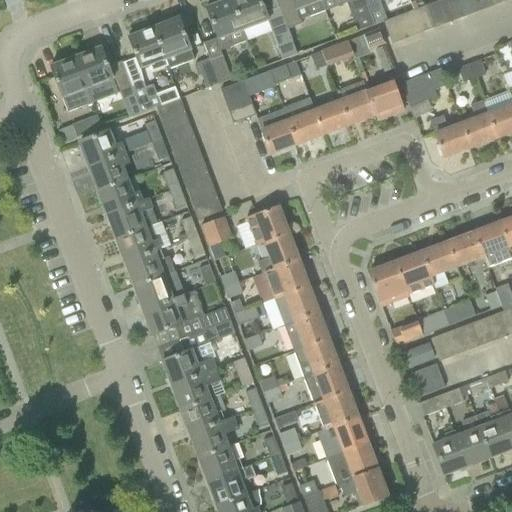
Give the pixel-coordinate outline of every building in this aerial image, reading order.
[(246,42),(242,30),(230,0),(228,0),(205,9),(216,39),(203,45),(209,60),(208,60),(217,85),(229,80),(219,52),(246,42)] [(230,0),(242,30),(267,20),(259,0),(230,0)] [(275,0),(279,9),(287,30),(301,25),(300,22),(310,19),(306,8),(320,2),(319,0),(275,0)] [(319,0),(320,2),(325,0),(335,0),(337,7),(345,4),(356,33),(373,26),(364,2),(365,2),(364,0),(319,0)] [(386,21),(384,17),(378,0),(370,0),(365,2),(364,2),(373,26),(383,23),(386,21)] [(448,24),(463,18),(456,0),(442,0),(439,1),(440,2),(448,24)] [(456,0),(463,18),(477,13),(472,0),(456,0)] [(472,0),(477,13),(492,7),(489,0),(472,0)] [(435,29),(448,24),(440,2),(426,7),(435,29)] [(421,34),(435,29),(426,7),(413,13),(421,34)] [(279,9),(265,14),(267,20),(272,33),(282,61),(283,60),(296,56),(287,31),(287,30),(279,9)] [(413,13),(412,13),(412,11),(397,17),(405,40),(421,34),(413,13)] [(391,45),(405,40),(397,17),(386,21),(383,23),(391,45)] [(193,61),(189,50),(177,19),(152,29),(166,68),(167,68),(168,71),(193,61)] [(137,34),(127,38),(140,72),(148,68),(150,74),(166,68),(152,29),(150,23),(135,29),(137,34)] [(296,56),(308,51),(299,26),(287,31),(296,56)] [(369,51),(384,45),(379,31),(348,43),(355,62),(371,55),(369,51)] [(354,62),(355,62),(348,43),(322,53),(328,68),(353,58),(354,62)] [(100,48),(74,58),(91,104),(118,95),(130,90),(131,89),(121,64),(120,62),(107,67),(100,48)] [(383,75),(393,71),(385,48),(374,52),(383,75)] [(316,73),(328,68),(322,53),(310,58),(316,73)] [(67,114),(91,104),(74,58),(49,67),(67,114)] [(205,89),(217,85),(208,60),(196,65),(205,89)] [(484,76),(479,63),(479,62),(469,66),(474,80),(484,76)] [(280,84),(290,80),(284,66),(269,72),(274,86),(279,98),(285,96),(280,84)] [(462,84),(474,80),(469,66),(456,70),(462,84)] [(446,86),(442,76),(440,70),(400,86),(409,108),(435,98),(433,92),(446,86)] [(511,71),(503,73),(505,83),(511,81),(511,71)] [(269,72),(257,77),(260,85),(263,91),(274,86),(269,72)] [(247,93),(246,91),(243,82),(220,91),(224,102),(247,93)] [(401,106),(394,87),(392,82),(366,92),(376,121),(391,115),(389,110),(401,106)] [(366,92),(365,93),(361,84),(337,93),(349,126),(374,116),(376,121),(366,92)] [(152,86),(145,89),(143,85),(131,89),(130,90),(139,115),(160,106),(152,86)] [(128,119),(139,115),(130,90),(118,95),(128,119)] [(496,139),(511,132),(511,103),(507,91),(506,91),(507,93),(482,102),(496,139)] [(228,113),(251,104),(247,93),(224,102),(228,113)] [(323,135),(349,126),(337,93),(335,94),(339,102),(314,112),(323,135)] [(179,100),(156,109),(160,121),(184,113),(179,100)] [(314,112),(308,100),(283,110),(296,145),(323,135),(314,112)] [(469,149),(496,139),(482,102),(470,107),(475,120),(461,126),(469,149)] [(232,125),(255,116),(251,104),(228,113),(232,125)] [(269,155),(296,145),(283,110),(257,120),(263,134),(261,134),(269,155)] [(184,113),(160,121),(165,134),(189,125),(184,113)] [(461,126),(447,131),(442,117),(429,122),(443,159),(469,149),(461,126)] [(75,139),(101,129),(97,118),(71,127),(75,139)] [(154,143),(161,140),(152,118),(141,122),(149,143),(153,141),(154,143)] [(189,125),(165,134),(170,146),(193,138),(189,125)] [(120,144),(113,147),(108,133),(78,144),(87,167),(124,153),(120,144)] [(193,138),(170,146),(174,159),(198,150),(193,138)] [(157,163),(168,159),(161,140),(154,143),(153,141),(149,143),(157,163)] [(198,150),(174,159),(179,171),(203,163),(198,150)] [(122,168),(128,166),(124,153),(87,167),(96,191),(126,180),(122,168)] [(203,163),(179,171),(184,184),(207,175),(203,163)] [(172,191),(179,189),(172,171),(161,175),(167,191),(171,189),(172,191)] [(207,175),(184,184),(188,196),(212,188),(207,175)] [(136,193),(132,195),(126,180),(96,191),(105,215),(139,203),(136,193)] [(212,188),(188,196),(193,209),(217,200),(212,188)] [(175,211),(186,207),(179,189),(172,191),(171,189),(167,191),(175,211)] [(139,203),(105,215),(114,240),(156,224),(151,209),(152,209),(148,199),(139,203)] [(217,200),(193,209),(198,221),(221,213),(217,200)] [(245,225),(235,229),(244,252),(262,245),(287,235),(277,209),(244,221),(245,225)] [(222,218),(200,227),(207,246),(208,249),(220,244),(231,240),(222,218)] [(191,238),(197,236),(190,219),(179,223),(186,239),(190,237),(191,238)] [(511,219),(499,225),(511,259),(511,219)] [(150,226),(156,224),(114,240),(123,264),(159,250),(150,226)] [(488,270),(511,260),(511,259),(499,225),(473,234),(482,259),(483,259),(488,270)] [(456,270),(482,259),(473,234),(447,244),(456,268),(456,270)] [(264,274),(297,261),(287,235),(262,245),(268,259),(256,263),(261,275),(264,274)] [(194,259),(204,255),(197,236),(191,238),(190,237),(186,239),(194,259)] [(447,244),(421,254),(433,288),(434,290),(445,286),(447,285),(443,276),(442,273),(456,268),(447,244)] [(167,258),(163,260),(159,250),(123,264),(132,288),(172,272),(167,258)] [(408,298),(433,288),(421,254),(395,264),(408,298)] [(274,300),(307,287),(297,261),(264,274),(274,300)] [(400,301),(408,298),(395,264),(368,274),(381,308),(400,301)] [(205,288),(215,284),(208,266),(198,270),(205,288)] [(173,291),(181,287),(176,272),(173,273),(172,272),(132,288),(141,312),(176,299),(173,291)] [(245,274),(237,278),(235,273),(218,280),(223,290),(247,280),(245,274)] [(241,284),(248,281),(247,280),(223,290),(227,300),(241,295),(239,290),(243,288),(241,284)] [(511,309),(511,303),(510,302),(504,286),(494,290),(503,313),(508,311),(511,309)] [(284,326),(317,313),(307,287),(274,300),(284,326)] [(502,313),(503,313),(494,290),(493,290),(494,294),(484,298),(490,313),(500,309),(502,313)] [(176,299),(141,312),(151,337),(152,336),(153,336),(176,327),(180,340),(229,321),(225,309),(203,317),(182,325),(176,310),(180,309),(186,307),(182,296),(176,299)] [(448,327),(474,318),(469,303),(443,313),(448,327)] [(233,315),(232,316),(237,327),(257,319),(253,308),(241,312),(233,315)] [(504,338),(511,334),(511,321),(508,311),(503,313),(502,313),(495,316),(504,338)] [(293,352),(326,339),(317,313),(284,326),(293,352)] [(422,337),(448,327),(443,313),(417,323),(422,337)] [(491,343),(504,338),(495,316),(483,320),(491,343)] [(478,348),(491,343),(483,320),(469,325),(478,348)] [(198,348),(234,334),(229,321),(180,340),(186,354),(161,363),(169,386),(214,369),(211,360),(204,363),(198,348)] [(395,347),(422,337),(417,323),(390,333),(395,347)] [(464,353),(478,348),(469,325),(456,330),(464,353)] [(451,358),(464,353),(456,330),(443,335),(451,358)] [(259,342),(264,340),(262,335),(257,337),(256,337),(243,342),(247,353),(261,347),(259,342)] [(438,363),(451,358),(443,335),(430,340),(438,363)] [(303,378),(336,366),(326,339),(293,352),(303,378)] [(408,369),(433,360),(428,345),(403,354),(408,369)] [(240,387),(252,383),(244,360),(231,364),(240,387)] [(415,386),(440,377),(435,365),(410,375),(415,386)] [(313,404),(346,391),(336,366),(303,378),(313,404)] [(210,385),(219,382),(214,369),(169,386),(179,412),(214,398),(210,385)] [(507,383),(504,374),(503,372),(485,379),(489,390),(507,383)] [(444,388),(440,377),(415,386),(419,398),(444,388)] [(283,380),(274,384),(272,379),(259,384),(263,394),(285,385),(283,380)] [(471,397),(489,390),(485,379),(467,386),(471,397)] [(278,394),(287,391),(285,385),(263,394),(267,406),(281,401),(278,394)] [(256,410),(262,408),(255,390),(244,394),(250,410),(255,408),(256,410)] [(463,403),(458,391),(458,390),(439,396),(444,410),(463,403)] [(321,431),(356,418),(346,391),(313,404),(313,405),(312,406),(321,431)] [(422,418),(444,410),(439,396),(417,405),(422,418)] [(210,400),(215,398),(214,398),(179,412),(188,436),(223,422),(220,413),(216,415),(210,400)] [(258,430),(269,425),(262,408),(256,410),(255,408),(250,410),(258,430)] [(506,413),(499,416),(511,451),(511,450),(511,417),(510,418),(508,412),(506,413)] [(487,413),(473,418),(478,431),(489,459),(511,451),(499,416),(489,420),(487,413)] [(328,459),(366,445),(356,418),(321,431),(322,432),(319,433),(328,459)] [(462,431),(454,434),(466,468),(489,459),(478,431),(473,418),(459,423),(462,431)] [(227,435),(237,431),(233,419),(223,422),(188,436),(197,459),(231,446),(227,435)] [(292,430),(278,436),(278,437),(282,446),(296,440),(292,430)] [(444,476),(466,468),(454,434),(444,438),(446,441),(432,446),(444,476)] [(274,458),(280,456),(273,437),(262,442),(269,458),(273,456),(274,458)] [(296,440),(282,446),(286,457),(300,452),(296,440)] [(237,461),(243,458),(238,444),(231,446),(197,459),(206,484),(250,467),(240,470),(237,461)] [(338,484),(376,470),(366,445),(328,459),(338,484)] [(276,476),(286,472),(280,456),(274,458),(273,456),(269,458),(276,476)] [(245,481),(254,478),(250,467),(206,484),(215,508),(250,494),(245,481)] [(363,506),(386,498),(376,470),(338,484),(343,498),(358,493),(363,506)] [(302,498),(316,492),(313,483),(299,488),(302,498)] [(293,506),(298,504),(291,485),(280,489),(286,506),(292,504),(293,506)] [(326,511),(323,502),(337,497),(333,487),(316,493),(316,492),(302,498),(307,511),(326,511)] [(259,499),(258,498),(258,491),(250,495),(250,494),(215,508),(216,511),(257,511),(256,509),(260,506),(259,499)]
